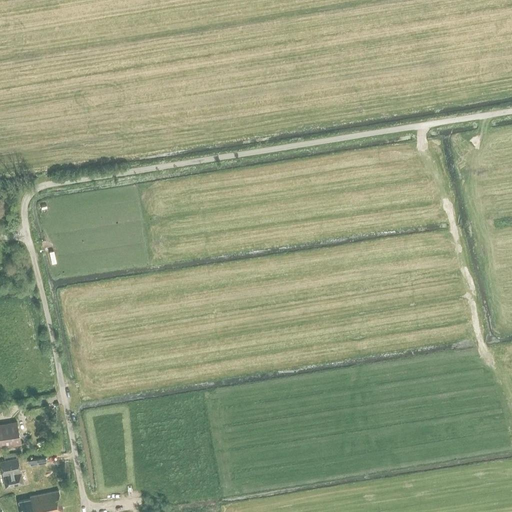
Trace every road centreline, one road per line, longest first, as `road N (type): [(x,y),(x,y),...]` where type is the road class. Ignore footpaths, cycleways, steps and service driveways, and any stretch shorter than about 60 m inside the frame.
road 1 (unclassified): [(23,220),(25,198),(48,184),(511,111)]
road 2 (residential): [(79,480),(23,220)]
